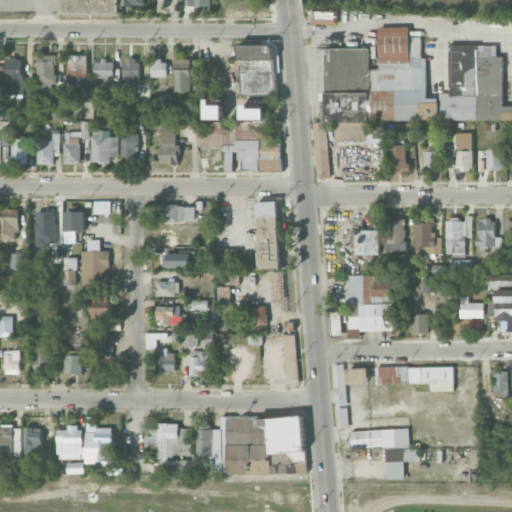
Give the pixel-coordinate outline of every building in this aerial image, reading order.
[(59,0),(60,12),(119,12),(118,0),(59,0)] [(312,23),(339,23),(339,8),(313,7),(312,23)] [(511,118),(511,105),(505,106),(504,56),(498,56),(498,44),(451,45),(452,92),(441,93),(441,98),(429,98),(428,57),(423,57),(423,36),(411,37),(411,26),(380,27),(381,68),(371,69),(370,47),(321,48),(321,90),(325,90),(326,121),(336,121),(336,141),(368,140),(368,134),(372,134),(372,122),(511,118)] [(274,44),(240,45),(241,94),(275,93),(274,44)] [(88,55),(69,54),(68,84),(88,85),(88,55)] [(56,55),(36,56),(37,90),(51,90),(51,83),(57,82),(56,55)] [(5,58),(6,94),(24,94),(22,58),(5,58)] [(175,59),(176,91),(192,91),(191,58),(175,59)] [(95,60),(95,78),(119,78),(120,68),(114,68),(114,60),(95,60)] [(140,60),(124,60),(124,95),(139,95),(140,60)] [(167,60),(152,60),(152,77),(168,77),(167,60)] [(76,100),(65,100),(64,109),(75,109),(76,100)] [(62,119),(62,106),(45,106),(45,119),(62,119)] [(196,125),(196,107),(179,106),(179,125),(196,125)] [(144,110),(135,109),(135,121),(143,122),(144,110)] [(198,122),(198,168),(213,168),(213,171),(238,171),(238,170),(282,170),(281,145),(261,145),(261,140),(271,140),(271,121),(198,122)] [(178,164),(179,125),(162,125),(161,164),(178,164)] [(104,137),(104,129),(91,130),(92,162),(111,161),(110,156),(119,156),(119,136),(104,137)] [(81,163),(81,131),(64,131),(64,163),(81,163)] [(474,169),(473,132),(457,133),(457,141),(453,141),(454,156),(447,156),(447,169),(474,169)] [(139,133),(121,133),(121,160),(139,160),(139,133)] [(12,162),(29,163),(29,138),(12,138),(12,162)] [(38,163),(56,163),(56,144),(55,144),(55,139),(38,140),(38,163)] [(391,172),(409,171),(408,144),(390,145),(391,172)] [(442,168),(442,144),(425,144),(426,168),(442,168)] [(488,169),(504,168),(503,149),(487,150),(488,169)] [(111,213),(111,200),(95,200),(95,213),(111,213)] [(257,201),(259,269),(280,268),(278,201),(257,201)] [(195,205),(161,205),(161,221),(196,221),(195,205)] [(18,240),(19,209),(1,209),(1,239),(18,240)] [(85,211),(66,211),(66,231),(86,231),(85,211)] [(39,212),(40,242),(56,242),(55,212),(39,212)] [(406,220),(392,219),(391,249),(405,250),(406,220)] [(446,219),(446,253),(466,253),(466,219),(446,219)] [(495,237),(495,219),(478,219),(478,246),(501,246),(501,237),(495,237)] [(442,254),(442,237),(434,237),(434,222),(416,221),(416,253),(442,254)] [(353,254),(374,254),(374,230),(353,230),(353,254)] [(82,251),(82,287),(110,287),(109,250),(101,250),(100,240),(88,240),(89,250),(82,251)] [(237,248),(222,249),(223,265),(238,265),(237,248)] [(11,269),(23,268),(23,252),(10,253),(11,269)] [(499,272),(499,257),(487,257),(487,272),(499,272)] [(471,274),(472,260),(455,259),(455,266),(457,266),(456,274),(471,274)] [(272,301),(286,300),(285,270),(271,270),(272,301)] [(486,281),(511,282),(511,275),(487,274),(486,281)] [(398,331),(398,303),(382,303),(382,289),(372,289),(372,275),(347,275),(347,307),(351,307),(351,338),(362,338),(362,331),(398,331)] [(424,292),(435,291),(434,275),(423,275),(424,292)] [(157,295),(179,295),(180,280),(158,280),(157,295)] [(511,289),(495,290),(496,302),(489,302),(489,319),(511,319),(511,289)] [(112,295),(92,295),(92,319),(112,319),(112,295)] [(461,317),(484,317),(484,302),(469,302),(469,296),(461,296),(461,317)] [(208,309),(208,299),(192,300),(192,309),(208,309)] [(181,323),(181,306),(157,306),(157,324),(181,323)] [(250,325),(268,324),(267,306),(249,307),(250,325)] [(413,333),(429,333),(428,314),(413,314),(413,333)] [(0,335),(12,336),(13,316),(0,315),(0,335)] [(198,345),(198,334),(182,334),(182,346),(198,345)] [(50,368),(49,338),(33,338),(34,369),(50,368)] [(209,370),(210,355),(214,355),(214,339),(206,338),(205,351),(191,350),(190,374),(199,374),(199,369),(209,370)] [(91,373),(112,372),(112,345),(99,345),(99,351),(91,352),(91,373)] [(5,355),(5,373),(21,373),(20,349),(12,350),(12,354),(5,355)] [(156,349),(157,373),(176,373),(176,349),(156,349)] [(63,373),(82,374),(83,355),(64,354),(63,373)] [(454,391),(454,366),(376,367),(377,384),(431,383),(431,392),(454,391)] [(347,368),(347,384),(368,383),(367,367),(347,368)] [(493,372),(493,396),(508,396),(508,371),(493,372)] [(348,427),(347,388),(336,388),(337,427),(348,427)] [(228,474),(306,473),(304,416),(226,418),(228,474)] [(191,428),(179,428),(179,423),(158,423),(158,428),(151,428),(151,435),(145,435),(145,452),(154,452),(154,474),(184,473),(184,455),(191,455),(191,428)] [(0,424),(0,457),(14,457),(13,425),(0,424)] [(222,429),(211,429),(211,424),(196,425),(197,460),(209,460),(210,473),(222,473),(222,429)] [(69,430),(58,429),(58,458),(83,459),(83,427),(69,426),(69,430)] [(14,444),(21,444),(22,428),(15,427),(14,444)] [(24,427),(25,456),(42,456),(42,427),(24,427)] [(87,431),(86,462),(114,463),(115,427),(97,427),(97,431),(87,431)] [(351,448),(410,446),(409,428),(351,430),(351,448)] [(405,478),(405,461),(422,461),(421,448),(387,449),(388,479),(405,478)]
